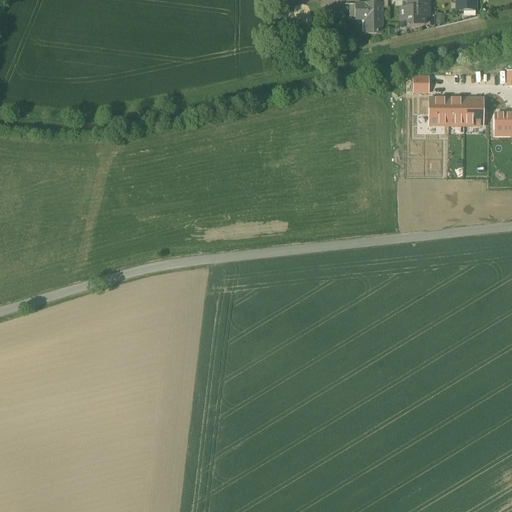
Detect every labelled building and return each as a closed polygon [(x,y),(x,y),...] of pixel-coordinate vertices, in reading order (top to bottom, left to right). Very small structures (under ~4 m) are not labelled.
[(374,0),(374,5),(355,5),(355,21),(366,21),(365,35),(382,35),(382,9),(388,9),(387,0),(374,0)] [(407,0),(408,10),(406,10),(406,19),(425,19),(429,19),(427,0),(407,0)] [(456,0),(457,12),(467,12),(467,9),(476,9),(475,0),(456,0)] [(425,19),(406,19),(406,10),(400,10),(401,25),(405,30),(425,25),(425,19)] [(455,99),(431,99),(431,124),(455,125),(455,99)] [(480,100),(455,99),(455,125),(480,125),(480,100)] [(511,114),(497,115),(497,135),(511,134),(511,114)]
